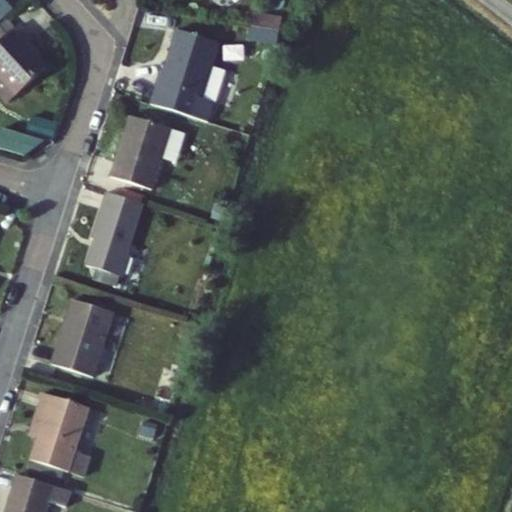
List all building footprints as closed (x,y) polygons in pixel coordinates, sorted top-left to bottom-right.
[(20,26),(0,44),(0,90),(12,103),(51,66),(31,46),(35,41),(20,26)] [(281,44),(283,31),(254,26),(252,39),(281,44)] [(213,123),(219,103),(207,100),(225,43),(182,30),(169,70),(166,69),(155,105),(213,123)] [(157,191),(176,130),(133,117),(114,178),(157,191)] [(57,146),(62,130),(36,123),(31,138),(57,146)] [(96,239),(100,240),(92,267),(128,280),(137,252),(134,251),(148,206),(110,193),(96,239)] [(95,379),(117,315),(76,301),(55,365),(95,379)] [(69,475),(92,410),(46,395),(40,412),(48,415),(39,440),(32,462),(69,475)] [(39,440),(48,415),(40,412),(31,437),(39,440)] [(73,493),(19,475),(6,511),(48,511),(51,503),(68,509),(73,493)]
